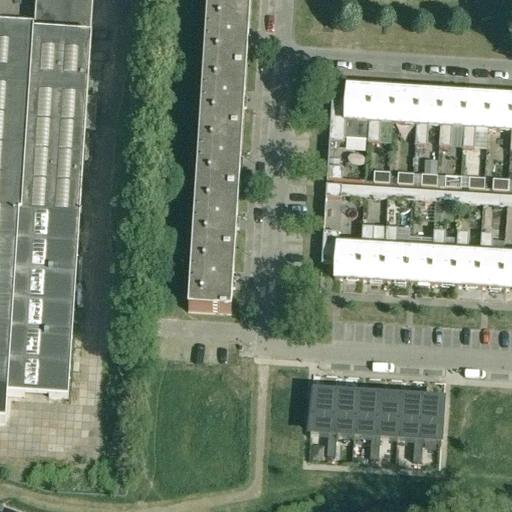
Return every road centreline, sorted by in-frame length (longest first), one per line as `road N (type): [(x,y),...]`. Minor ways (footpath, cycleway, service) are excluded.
road 1 (residential): [(282,52),(265,349),(511,364)]
road 2 (track): [(265,349),(253,492),(160,511)]
road 3 (residential): [(282,52),(511,66)]
